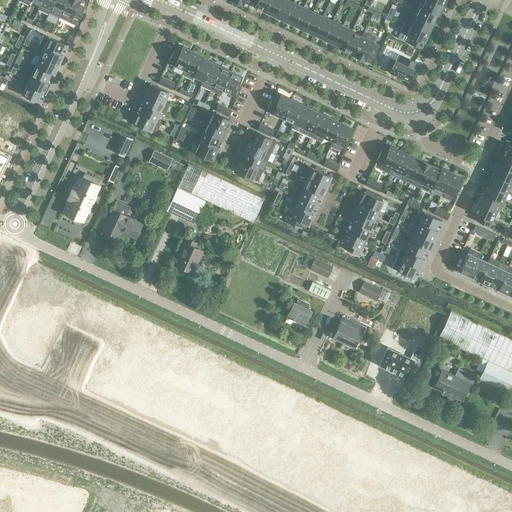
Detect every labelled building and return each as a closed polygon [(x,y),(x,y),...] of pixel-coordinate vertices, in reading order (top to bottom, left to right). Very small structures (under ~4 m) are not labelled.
[(38,9),(42,0),(30,0),(28,4),(29,4),(30,0),(40,4),(38,9)] [(48,13),(54,0),(42,0),(38,9),(48,13)] [(58,16),(66,0),(54,0),(48,13),(49,12),(58,16)] [(79,0),(66,0),(58,16),(76,24),(84,7),(78,4),(79,0)] [(265,11),(270,0),(250,0),(250,2),(256,5),(255,7),(265,11)] [(275,16),(282,0),(270,0),(265,11),(275,16)] [(284,21),(293,2),(287,0),(282,0),(275,16),(284,21)] [(443,5),(431,0),(423,0),(421,6),(419,5),(439,14),(439,13),(440,13),(439,13),(440,11),(441,11),(440,11),(443,5)] [(294,25),(303,7),(293,2),(284,21),(294,25)] [(439,15),(439,14),(419,5),(414,14),(433,23),(433,22),(434,22),(433,21),(434,20),(435,19),(434,19),(437,14),(439,15)] [(304,30),(313,12),(303,7),(294,25),(304,30)] [(390,7),(388,13),(393,16),(396,10),(390,7)] [(380,12),(375,9),(373,13),(372,15),(378,17),(380,12)] [(314,34),(322,16),(313,12),(304,30),(314,34)] [(391,21),(393,16),(388,13),(385,19),(391,21)] [(430,28),(433,23),(414,14),(410,23),(406,21),(406,22),(428,32),(429,31),(430,29),(430,28)] [(324,39),(332,21),(322,16),(314,34),(324,39)] [(20,22),(14,19),(12,25),(17,27),(20,22)] [(333,44),(342,25),(332,21),(324,39),(333,44)] [(428,33),(428,32),(406,22),(401,32),(411,36),(408,42),(421,48),(427,36),(427,35),(428,34),(428,33)] [(342,50),(352,30),(342,25),(333,44),(343,48),(342,50)] [(353,55),(364,32),(363,32),(361,36),(351,32),(352,30),(342,50),(353,55)] [(373,43),(375,37),(364,32),(353,55),(370,63),(379,45),(373,43)] [(45,35),(40,45),(62,55),(63,54),(64,52),(67,45),(45,35)] [(489,95),(511,46),(511,44),(499,38),(475,89),(489,95)] [(62,55),(40,45),(44,47),(40,56),(58,65),(60,60),(61,60),(60,60),(61,58),(62,58),(62,57),(62,55)] [(406,52),(412,54),(415,49),(409,46),(406,52)] [(182,74),(193,51),(191,51),(192,51),(191,50),(191,51),(189,50),(189,49),(189,50),(182,47),(180,52),(174,49),(166,66),(173,70),(175,65),(184,69),(182,74)] [(192,78),(202,56),(201,55),(199,54),(193,51),(182,74),(192,78)] [(395,74),(408,80),(416,63),(399,55),(396,61),(391,58),(385,70),(392,73),(394,74),(395,74)] [(58,65),(40,56),(36,65),(31,63),(54,74),(55,72),(55,71),(56,70),(56,69),(58,65)] [(201,85),(211,62),(210,62),(210,61),(208,60),(202,58),(203,56),(202,56),(192,78),(192,79),(193,76),(202,80),(200,85),(201,85)] [(211,89),(221,67),(220,66),(218,65),(211,62),(201,85),(211,89)] [(54,74),(31,63),(27,73),(49,84),(52,78),(52,77),(53,75),(53,76),(53,75),(54,74)] [(220,94),(231,71),(230,71),(230,70),(230,71),(228,70),(228,69),(227,69),(227,70),(221,67),(211,89),(220,94)] [(241,76),(231,71),(220,94),(221,94),(223,90),(233,94),(241,76)] [(49,84),(27,73),(26,74),(31,76),(26,85),(45,94),(47,88),(48,86),(49,84)] [(161,77),(158,83),(171,89),(174,83),(161,77)] [(147,91),(146,93),(168,104),(169,103),(164,101),(169,92),(150,84),(148,88),(148,89),(147,91)] [(45,94),(26,85),(22,95),(40,103),(43,97),(44,96),(43,96),(44,94),(44,95),(45,94),(44,94),(45,94)] [(168,104),(146,93),(145,95),(144,95),(145,96),(144,97),(143,98),(144,98),(141,102),(164,113),(168,104)] [(284,118),(292,100),(291,99),(289,98),(288,98),(281,95),(278,100),(272,97),(266,110),(284,118)] [(291,127),(302,104),(301,104),(300,104),(299,103),(298,103),(292,100),(284,118),(293,123),(291,127)] [(164,113),(141,102),(141,104),(141,103),(141,104),(140,106),(139,106),(140,106),(137,112),(160,123),(160,122),(155,120),(160,111),(164,113)] [(228,116),(231,110),(218,104),(215,110),(228,116)] [(301,132),(312,109),(311,109),(311,108),(310,108),(308,107),(302,104),(291,127),(301,132)] [(191,107),(188,112),(192,114),(194,115),(196,109),(191,107)] [(311,136),(321,114),(320,113),(318,112),(312,109),(301,132),(311,136)] [(208,121),(226,130),(228,124),(229,124),(230,122),(230,120),(208,110),(203,120),(207,122),(208,121)] [(155,133),(160,123),(137,112),(137,113),(136,113),(135,115),(135,116),(132,122),(155,133)] [(321,141),(331,118),(330,118),(330,117),(330,118),(328,117),(328,116),(321,114),(311,136),(321,141)] [(330,145),(341,123),(340,122),(338,121),(337,121),(331,118),(321,141),(323,137),(332,141),(330,145)] [(225,131),(226,130),(208,121),(207,122),(203,131),(221,140),(224,134),(225,132),(225,131)] [(273,129),(260,123),(257,129),(270,136),(273,129)] [(341,150),(351,128),(341,123),(330,145),(341,150)] [(221,141),(221,140),(203,131),(199,129),(194,139),(198,141),(217,149),(219,144),(220,144),(220,142),(221,142),(221,141)] [(251,135),(248,141),(266,149),(266,150),(270,152),(275,141),(252,131),(252,132),(251,132),(252,132),(251,134),(250,135),(251,135)] [(184,135),(183,134),(179,132),(176,138),(182,140),(184,135)] [(132,139),(120,134),(112,150),(124,156),(132,139)] [(198,141),(194,151),(212,160),(215,153),(216,151),(217,151),(216,150),(217,149),(198,141)] [(266,149),(248,141),(247,142),(246,144),(243,151),(261,159),(266,150),(266,149)] [(511,146),(511,147),(507,144),(506,146),(505,148),(502,154),(511,159),(511,146)] [(380,168),(390,173),(401,151),(400,150),(399,150),(397,149),(390,146),(388,151),(382,148),(376,161),(382,164),(380,168)] [(148,161),(166,170),(171,159),(153,151),(148,161)] [(261,159),(243,151),(243,152),(242,151),(242,152),(242,154),(241,154),(239,160),(257,169),(257,168),(261,159)] [(400,178),(410,155),(409,155),(409,154),(409,155),(407,154),(407,153),(407,154),(401,151),(390,173),(392,169),(401,173),(399,178),(400,178)] [(312,160),(314,156),(314,154),(309,152),(306,157),(312,160)] [(511,159),(502,154),(501,155),(501,156),(500,158),(497,164),(511,170),(511,159)] [(410,182),(420,160),(419,159),(417,158),(410,155),(400,178),(410,182)] [(174,157),(171,164),(183,170),(187,164),(174,157)] [(339,165),(326,159),(323,165),(336,171),(339,165)] [(257,169),(239,160),(238,161),(238,162),(237,164),(234,170),(257,181),(262,170),(257,168),(257,169)] [(420,188),(431,165),(430,164),(428,163),(427,163),(420,160),(410,182),(420,188)] [(166,210),(179,216),(194,223),(205,199),(252,222),(263,199),(188,163),(166,210)] [(511,182),(511,180),(511,170),(497,164),(497,165),(496,165),(497,166),(496,167),(495,168),(496,168),(493,174),(511,182)] [(115,165),(109,180),(113,182),(120,167),(115,165)] [(430,192),(442,168),(441,168),(440,169),(439,169),(438,168),(437,168),(431,165),(420,188),(430,192)] [(328,181),(331,176),(308,166),(304,175),(326,186),(327,184),(328,184),(327,184),(328,182),(329,181),(328,181)] [(441,195),(451,172),(450,172),(448,171),(448,170),(448,171),(442,168),(430,192),(431,192),(433,186),(442,190),(440,195),(441,195)] [(462,177),(451,172),(441,195),(451,200),(462,177)] [(507,192),(511,182),(493,174),(492,175),(491,177),(491,178),(488,184),(507,192)] [(326,186),(304,175),(303,176),(308,178),(304,186),(299,184),(299,185),(322,195),(324,191),(324,190),(325,188),(326,188),(325,188),(326,186)] [(82,220),(94,194),(98,186),(80,178),(75,188),(74,187),(74,186),(66,202),(67,202),(67,201),(69,202),(64,212),(82,221),(82,220)] [(378,191),(381,185),(368,178),(365,185),(378,191)] [(502,202),(507,192),(488,184),(488,185),(487,185),(488,185),(487,187),(486,187),(484,193),(482,192),(482,193),(502,202)] [(321,196),(322,195),(299,185),(295,194),(317,205),(320,199),(321,199),(320,199),(321,197),(322,196),(321,196)] [(145,204),(154,208),(161,196),(151,192),(145,204)] [(360,201),(359,202),(378,211),(383,201),(364,192),(361,198),(361,199),(360,201)] [(502,202),(482,193),(481,193),(481,194),(480,196),(478,202),(496,211),(500,202),(502,202)] [(315,211),(317,205),(295,194),(294,195),(299,197),(294,206),(313,215),(313,214),(314,214),(314,213),(313,213),(314,211),(315,211)] [(412,206),(413,202),(414,201),(409,198),(406,204),(412,206)] [(117,201),(103,230),(117,237),(120,230),(135,238),(142,224),(134,220),(138,211),(129,207),(117,201)] [(378,211),(359,202),(359,204),(358,204),(358,205),(357,206),(357,207),(355,211),(373,220),(378,211)] [(489,226),(496,211),(478,202),(477,203),(476,205),(476,206),(473,212),(479,215),(476,220),(489,226)] [(312,216),(313,215),(294,206),(287,221),(300,227),(302,222),(308,225),(311,218),(312,218),(311,218),(312,216),(313,216),(312,216)] [(436,207),(433,213),(446,219),(449,213),(436,207)] [(373,220),(355,211),(353,216),(352,218),(352,219),(351,221),(369,229),(373,220)] [(442,221),(424,212),(419,222),(437,231),(438,230),(438,229),(439,227),(442,221)] [(369,229),(351,221),(348,227),(347,229),(346,230),(365,239),(369,229)] [(437,233),(437,231),(419,222),(415,232),(433,240),(435,235),(435,236),(436,235),(435,235),(436,233),(437,233)] [(357,254),(365,239),(346,230),(346,231),(345,232),(346,232),(345,233),(344,234),(345,234),(341,241),(347,243),(345,248),(357,254)] [(431,245),(433,240),(415,232),(411,241),(429,249),(430,247),(431,245)] [(181,253),(176,263),(175,265),(191,272),(191,271),(197,257),(198,258),(202,251),(194,247),(196,243),(185,238),(178,252),(181,253)] [(428,251),(429,249),(411,241),(406,250),(402,248),(402,249),(424,259),(427,253),(428,251)] [(424,259),(402,249),(397,258),(420,268),(422,264),(422,263),(423,261),(423,262),(424,261),(423,261),(424,259)] [(469,276),(479,253),(469,249),(459,271),(465,274),(465,275),(466,275),(468,275),(468,276),(469,276)] [(479,281),(487,262),(478,258),(480,254),(479,253),(469,276),(470,277),(472,278),(473,278),(479,281)] [(333,266),(315,258),(310,269),(328,277),(333,266)] [(420,268),(397,258),(393,268),(415,279),(418,272),(419,272),(418,272),(419,270),(420,270),(419,270),(420,268)] [(488,285),(497,267),(499,262),(489,258),(487,262),(479,281),(481,282),(483,283),(488,285)] [(498,289),(506,271),(497,267),(488,285),(489,285),(489,286),(490,286),(491,287),(492,287),(498,289)] [(508,294),(511,284),(511,268),(508,267),(506,271),(498,289),(499,290),(498,290),(499,290),(501,291),(508,294)] [(311,280),(307,290),(325,298),(329,289),(311,280)] [(376,301),(382,290),(363,281),(358,292),(376,301)] [(304,326),(311,310),(293,302),(287,317),(304,325),(304,326)] [(354,349),(362,332),(342,322),(337,332),(335,332),(332,338),(354,349)] [(389,344),(380,361),(408,374),(411,367),(416,370),(427,346),(418,342),(412,355),(389,344)] [(507,391),(509,388),(511,380),(511,371),(488,360),(479,379),(507,391)] [(462,400),(463,398),(469,384),(471,385),(475,376),(476,376),(458,367),(454,376),(441,370),(434,387),(442,390),(441,392),(453,398),(454,396),(462,400)] [(323,484),(315,499),(324,504),(332,489),(323,484)] [(332,489),(324,504),(332,509),(341,494),(332,489)] [(332,509),(337,511),(341,511),(349,499),(341,494),(332,509)] [(349,499),(341,511),(352,511),(357,504),(349,499)] [(377,502),(371,511),(384,511),(381,510),(384,506),(377,502)]
